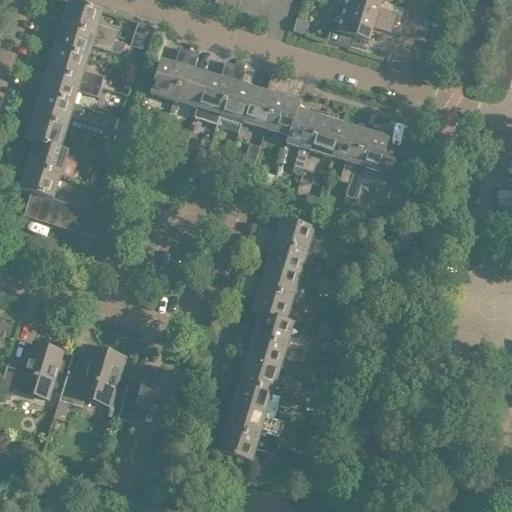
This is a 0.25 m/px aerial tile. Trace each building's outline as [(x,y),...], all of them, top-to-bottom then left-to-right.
[(343,0),(341,9),(389,24),(392,14),(375,9),(377,0),(343,0)] [(503,0),(501,12),(511,14),(511,1),(504,0),(503,0)] [(58,25),(111,41),(114,31),(94,25),(98,11),(65,1),(58,25)] [(329,29),(328,30),(325,41),(347,48),(351,37),(365,41),(370,28),(386,33),(389,24),(341,9),(334,30),(329,29)] [(498,24),(511,27),(511,14),(501,12),(498,24)] [(304,21),(294,17),(290,31),(300,34),(304,21)] [(141,49),(146,26),(135,23),(130,46),(141,49)] [(495,36),(511,39),(511,27),(498,24),(495,36)] [(51,48),(84,59),(88,46),(108,52),(111,41),(58,25),(51,48)] [(493,47),(511,51),(511,39),(495,36),(493,47)] [(111,41),(108,52),(113,53),(120,50),(122,45),(111,41)] [(490,59),(511,64),(511,51),(493,47),(490,59)] [(44,71),(97,88),(100,78),(80,71),(84,59),(51,48),(44,71)] [(170,66),(157,62),(147,94),(170,101),(185,52),(175,49),(170,66)] [(170,101),(193,108),(203,76),(190,72),(195,55),(185,52),(170,101)] [(487,70),(511,76),(511,70),(511,64),(490,59),(487,70)] [(203,76),(193,108),(216,115),(231,66),(221,63),(216,80),(203,76)] [(231,66),(216,115),(239,122),(249,89),(236,85),(241,69),(231,66)] [(484,83),(508,89),(511,76),(487,70),(484,83)] [(37,95),(70,105),(74,92),(94,98),(97,88),(44,71),(37,95)] [(239,122),(262,129),(277,80),(267,77),(262,93),(249,89),(239,122)] [(277,80),(262,129),(285,136),(294,107),(295,103),(282,99),(287,83),(277,80)] [(30,118),(83,134),(86,124),(66,118),(70,105),(37,95),(30,118)] [(291,168),(301,171),(301,170),(304,160),(308,149),(317,119),(316,119),(318,112),(304,108),(304,110),(294,107),(285,136),(282,143),(297,148),(291,168)] [(83,134),(30,118),(23,141),(32,143),(56,150),(56,149),(60,137),(80,143),(83,134)] [(331,157),(340,126),(317,119),(308,149),(331,157)] [(337,182),(347,185),(365,127),(364,127),(362,133),(340,126),(331,157),(330,159),(343,163),(337,182)] [(365,127),(347,185),(356,188),(362,169),(376,173),(374,178),(385,182),(392,159),(382,156),(387,140),(375,137),(377,131),(365,127)] [(130,136),(128,144),(139,147),(141,140),(130,136)] [(156,152),(168,156),(172,146),(159,142),(156,152)] [(10,151),(7,161),(57,176),(65,152),(56,149),(56,150),(32,143),(27,157),(10,151)] [(203,150),(186,145),(182,158),(199,163),(203,150)] [(213,168),(215,158),(204,155),(201,164),(213,168)] [(301,170),(310,173),(313,162),(304,160),(301,170)] [(50,200),(57,176),(7,161),(4,171),(21,176),(17,189),(28,193),(40,196),(50,200)] [(227,164),(224,171),(234,175),(237,167),(227,164)] [(480,171),(456,165),(439,236),(474,244),(480,220),(469,217),(480,171)] [(258,174),(255,183),(263,186),(268,187),(271,178),(258,174)] [(107,189),(110,181),(90,175),(88,183),(107,189)] [(21,216),(33,220),(40,196),(28,193),(21,216)] [(302,204),(315,208),(319,197),(305,193),(302,204)] [(33,220),(41,222),(44,223),(51,200),(50,200),(40,196),(33,220)] [(51,200),(44,223),(55,226),(62,203),(51,200)] [(55,226),(67,230),(74,207),(62,203),(55,226)] [(67,230),(79,234),(86,210),(74,207),(67,230)] [(79,234),(90,237),(97,214),(86,210),(79,234)] [(363,211),(360,222),(376,227),(379,216),(363,211)] [(90,237),(102,241),(109,218),(97,214),(90,237)] [(102,241),(114,244),(121,221),(109,218),(102,241)] [(254,238),(304,253),(311,229),(278,219),(273,234),(257,229),(254,238)] [(263,266),(296,276),(304,253),(254,238),(251,248),(267,253),(263,266)] [(443,271),(450,273),(459,275),(464,255),(448,251),(443,271)] [(356,268),(359,260),(350,257),(348,266),(356,268)] [(240,284),(289,299),(296,276),(263,266),(259,280),(243,274),(240,284)] [(283,322),(289,299),(240,284),(237,294),(253,299),(249,314),(257,316),(257,315),(290,325),(290,324),(283,322)] [(337,304),(334,313),(341,315),(343,307),(337,304)] [(257,315),(257,316),(250,338),(302,354),(306,344),(286,338),(290,325),(257,315)] [(243,360),(276,371),(280,358),(299,364),(302,354),(250,338),(243,360)] [(0,375),(0,397),(6,399),(9,390),(16,392),(17,389),(45,398),(59,353),(29,343),(20,372),(3,367),(0,375)] [(64,372),(55,402),(75,408),(78,398),(106,407),(120,360),(84,349),(76,376),(64,372)] [(236,383),(289,400),(292,389),(272,384),(276,371),(243,360),(236,383)] [(114,420),(135,427),(141,409),(143,410),(143,411),(152,414),(152,412),(167,417),(178,381),(170,379),(172,375),(144,367),(136,394),(123,390),(114,420)] [(236,383),(229,406),(269,419),(273,406),(285,410),(289,400),(236,383)] [(222,429),(275,446),(278,436),(281,422),(269,419),(229,406),(222,429)] [(214,453),(247,463),(252,450),(272,456),(275,446),(222,429),(214,453)]
